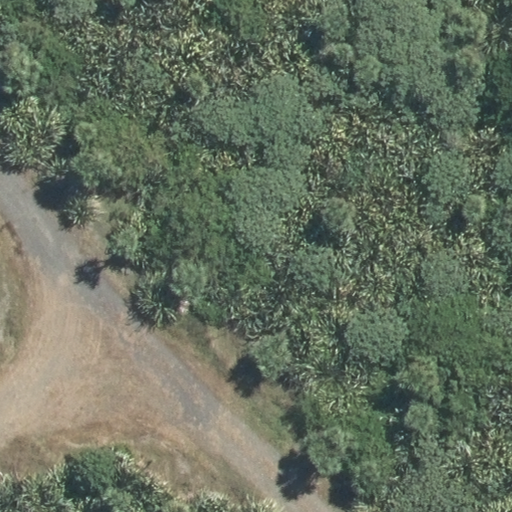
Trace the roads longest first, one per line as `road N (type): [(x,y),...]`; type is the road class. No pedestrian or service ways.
road 1 (track): [(293,511),(0,204)]
road 2 (track): [(168,385),(0,443)]
